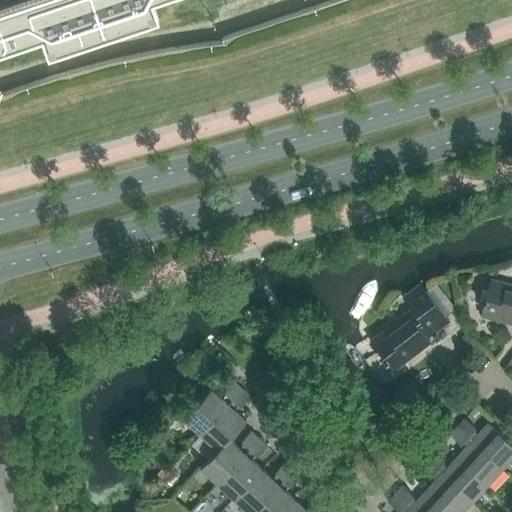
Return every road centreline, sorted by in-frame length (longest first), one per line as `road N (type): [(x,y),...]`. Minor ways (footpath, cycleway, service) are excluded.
road 1 (primary): [(0,266),(511,120)]
road 2 (primary): [(511,74),(0,219)]
